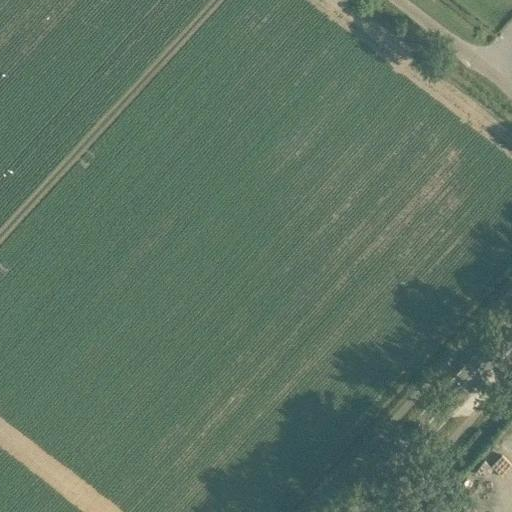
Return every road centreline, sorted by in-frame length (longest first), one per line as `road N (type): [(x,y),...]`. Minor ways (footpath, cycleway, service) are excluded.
road 1 (secondary): [(348,511),(511,334)]
road 2 (unclassified): [(406,0),(511,81)]
